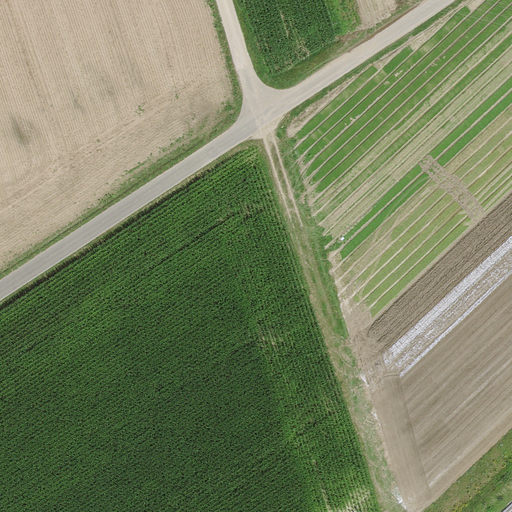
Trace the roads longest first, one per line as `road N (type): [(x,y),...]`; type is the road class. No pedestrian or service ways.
road 1 (track): [(0,291),(440,0)]
road 2 (track): [(223,0),(262,116)]
